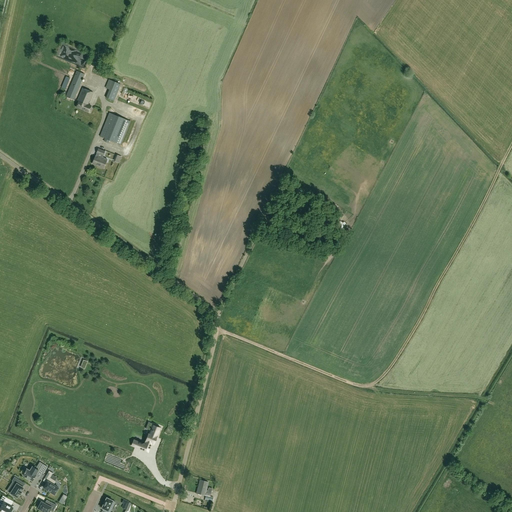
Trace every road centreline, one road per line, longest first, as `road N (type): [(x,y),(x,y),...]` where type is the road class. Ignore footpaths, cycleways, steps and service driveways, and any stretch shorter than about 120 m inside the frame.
road 1 (unclassified): [(0,156),(216,316)]
road 2 (unclassified): [(172,507),(216,316)]
road 3 (unknown): [(68,204),(104,112),(95,79)]
